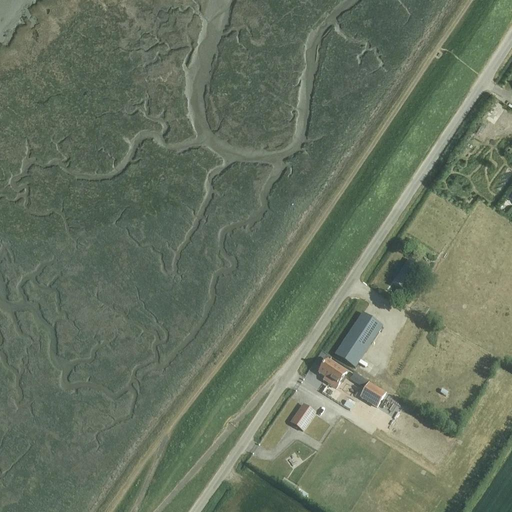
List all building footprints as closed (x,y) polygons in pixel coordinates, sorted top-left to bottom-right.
[(407,295),(423,270),(410,261),(394,286),(407,295)] [(400,330),(408,335),(400,348),(410,354),(429,318),(411,309),(400,330)] [(363,315),(335,357),(355,370),(383,328),(363,315)] [(399,350),(392,362),(400,367),(407,356),(399,350)] [(322,370),(319,375),(326,379),(326,378),(330,380),(327,384),(336,390),(347,374),(328,361),(326,364),(324,364),(321,368),(322,370)] [(362,401),(378,410),(386,397),(370,387),(362,401)] [(348,403),(355,407),(361,398),(354,394),(348,403)] [(316,416),(303,408),(291,426),(303,435),(316,416)] [(339,424),(346,414),(338,409),(331,419),(339,424)]
